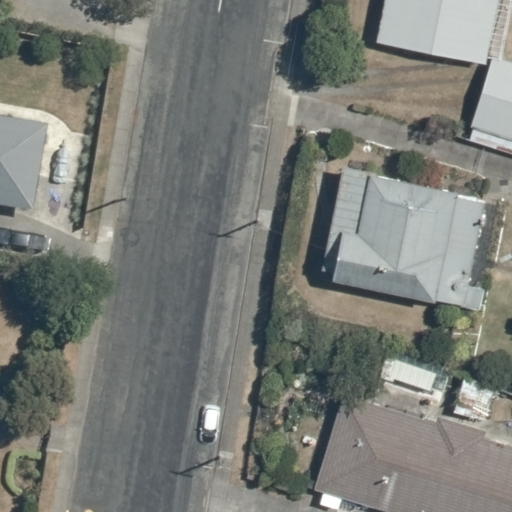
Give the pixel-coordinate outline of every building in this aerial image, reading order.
[(507,0),(393,0),(388,28),(498,48),(507,0)] [(511,58),(484,51),(461,135),(511,148),(511,58)] [(0,201),(24,205),(36,118),(0,113),(0,201)] [(484,190),(330,163),(311,272),(464,299),(484,190)] [(511,511),(511,441),(334,387),(305,482),(404,511),(511,511)]
